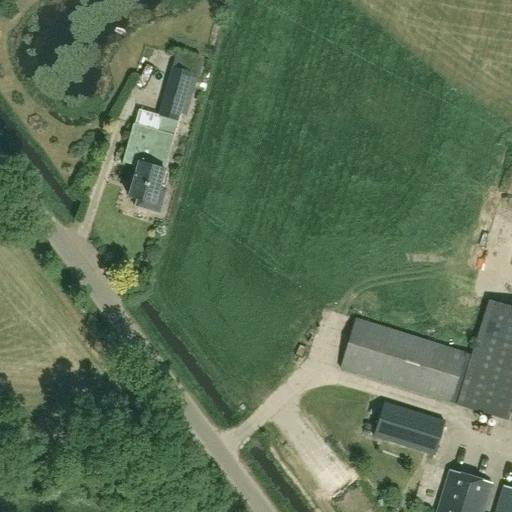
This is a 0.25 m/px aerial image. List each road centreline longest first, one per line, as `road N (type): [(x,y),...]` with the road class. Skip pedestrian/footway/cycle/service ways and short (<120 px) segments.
road 1 (unclassified): [(265,511),(0,158)]
road 2 (track): [(0,439),(212,442)]
